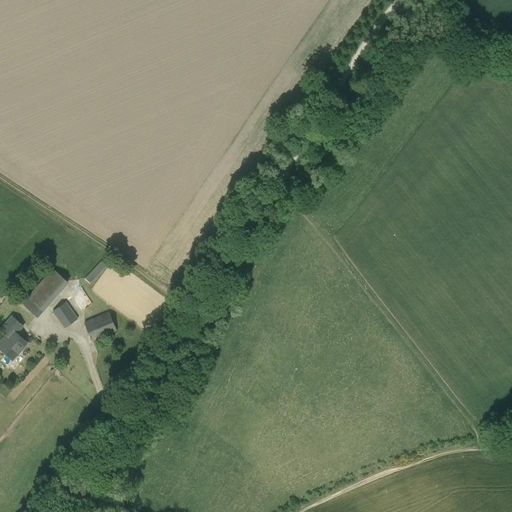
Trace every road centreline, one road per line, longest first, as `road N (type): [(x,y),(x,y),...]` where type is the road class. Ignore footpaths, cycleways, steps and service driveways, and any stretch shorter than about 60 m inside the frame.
road 1 (track): [(196,309),(402,0)]
road 2 (track): [(67,511),(196,309)]
road 3 (track): [(0,177),(196,309)]
road 4 (track): [(511,446),(390,469),(301,511)]
